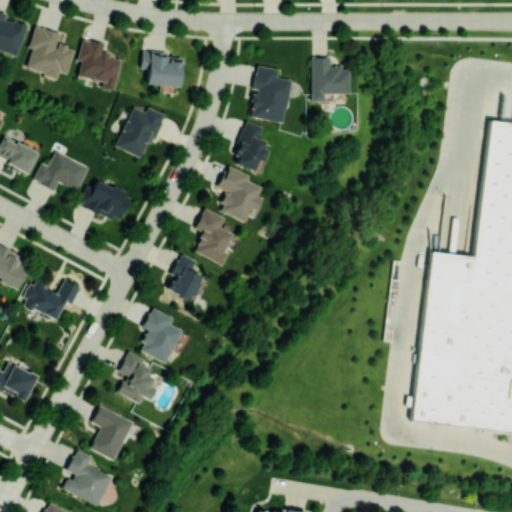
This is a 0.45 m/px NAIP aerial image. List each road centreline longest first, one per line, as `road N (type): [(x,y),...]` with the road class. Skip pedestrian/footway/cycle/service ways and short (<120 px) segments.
road 1 (residential): [(224,21),(198,139),(0,511)]
road 2 (residential): [(90,3),(183,19),(355,21)]
road 3 (residential): [(355,21),(511,21)]
road 4 (residential): [(0,203),(128,272)]
